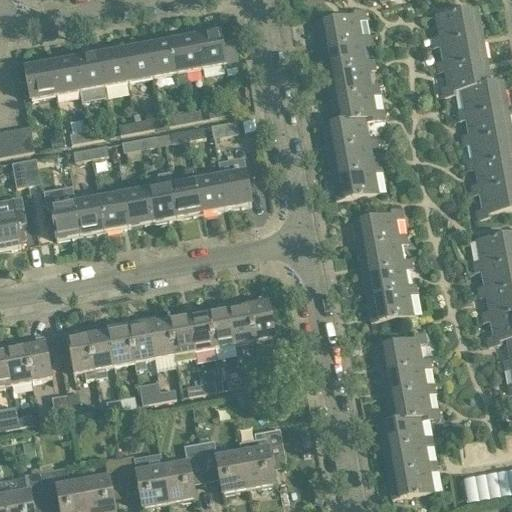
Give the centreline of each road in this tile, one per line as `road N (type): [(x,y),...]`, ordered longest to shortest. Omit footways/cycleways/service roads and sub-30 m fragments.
road 1 (residential): [(0,299),(306,244)]
road 2 (residential): [(356,511),(306,244)]
road 3 (residential): [(306,244),(260,0)]
road 4 (residential): [(155,0),(0,28)]
